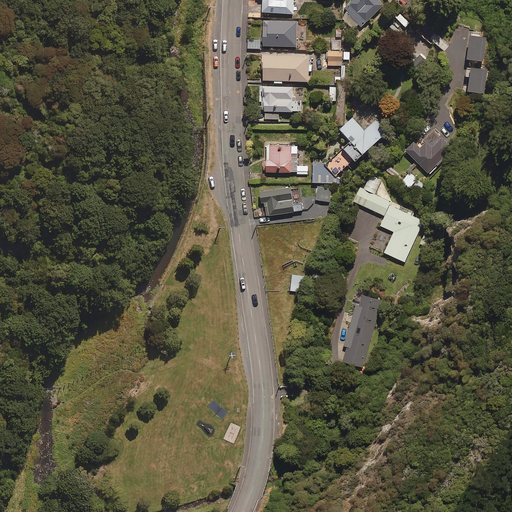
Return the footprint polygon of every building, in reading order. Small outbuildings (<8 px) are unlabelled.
[(262,0),(262,11),(293,12),(293,0),(262,0)] [(383,4),(379,0),(350,0),(343,8),(361,26),(383,4)] [(297,19),(263,19),(262,45),(296,45),(297,19)] [(470,31),(461,27),(455,39),(463,44),(470,31)] [(260,39),(248,39),(248,48),(260,48),(260,39)] [(334,50),(328,50),(328,65),(342,65),(341,39),(334,39),(334,50)] [(312,64),(309,64),(308,53),(263,54),(263,80),(274,80),(274,82),(283,82),(283,80),(309,80),(309,71),(312,71),(312,64)] [(335,75),(335,82),(347,83),(348,66),(342,66),(342,75),(335,75)] [(292,85),(262,86),(263,118),(279,118),(279,110),(297,110),(297,95),(292,95),(292,85)] [(457,121),(467,91),(454,87),(445,117),(457,121)] [(386,130),(376,118),(365,128),(353,114),(339,126),(352,140),(326,162),(314,162),(313,182),(339,183),(339,171),(386,130)] [(421,143),(416,138),(405,149),(429,173),(456,147),(442,132),(430,144),(425,139),(421,143)] [(297,144),(270,144),(270,160),(265,160),(265,170),(297,171),(297,173),(307,173),(308,165),(297,165),(297,144)] [(420,190),(425,184),(417,178),(418,176),(408,169),(402,178),(412,186),(413,185),(420,190)] [(381,179),(370,174),(364,188),(360,186),(353,200),(385,215),(380,225),(394,231),(384,252),(405,261),(424,220),(412,215),(414,212),(375,194),(381,179)] [(330,187),(317,185),(315,200),(328,202),(330,187)] [(293,204),(291,186),(260,191),(261,201),(267,200),(269,214),(302,209),(301,203),(293,204)] [(305,275),(292,274),(290,290),(303,291),(305,275)] [(382,299),(363,293),(360,305),(356,304),(344,345),(347,346),(343,360),(362,366),(382,299)]
